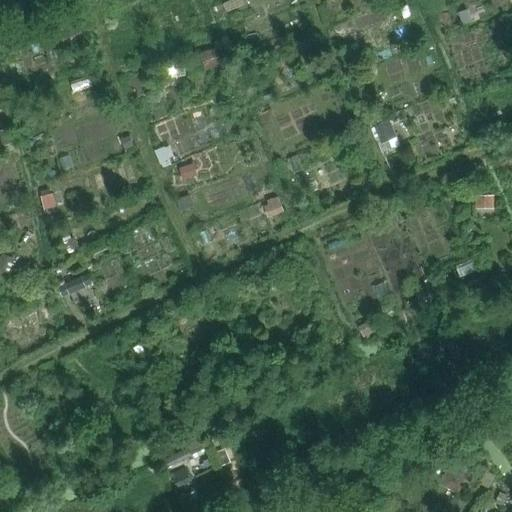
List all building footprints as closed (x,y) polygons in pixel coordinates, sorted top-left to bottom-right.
[(264,0),(265,2),(249,4),(252,29),(297,24),(294,0),(264,0)] [(219,15),(227,12),(224,5),(216,8),(219,15)] [(459,13),(463,25),(472,22),(467,10),(459,13)] [(62,24),(66,36),(81,31),(77,19),(62,24)] [(200,54),(206,71),(223,65),(217,48),(200,54)] [(338,53),(343,63),(354,57),(350,48),(338,53)] [(382,113),(378,103),(369,108),(373,117),(382,113)] [(351,128),(360,124),(356,115),(343,121),(346,130),(351,128)] [(374,127),(382,144),(397,137),(389,120),(374,127)] [(15,150),(13,144),(15,143),(10,128),(0,131),(0,134),(6,153),(15,150)] [(121,140),(125,149),(134,146),(129,136),(121,140)] [(352,140),(356,149),(365,146),(361,136),(352,140)] [(330,148),(335,158),(349,152),(345,142),(330,148)] [(155,151),(162,166),(171,162),(165,147),(155,151)] [(288,159),(293,174),(302,170),(297,156),(288,159)] [(191,177),(188,165),(179,168),(183,179),(191,177)] [(475,209),(494,209),(494,196),(476,196),(475,209)] [(186,197),(176,201),(181,212),(191,208),(186,197)] [(269,217),(283,212),(279,201),(265,206),(269,217)] [(3,254),(0,260),(0,269),(8,273),(14,259),(3,254)] [(461,277),(476,270),(472,261),(457,268),(461,277)] [(274,277),(278,288),(289,284),(284,273),(274,277)] [(58,288),(62,297),(92,284),(87,275),(58,288)] [(468,282),(472,293),(484,288),(479,277),(468,282)] [(425,300),(429,310),(439,305),(435,295),(425,300)] [(373,333),(368,323),(359,327),(364,337),(373,333)] [(148,359),(141,345),(134,349),(141,362),(148,359)] [(88,436),(93,445),(101,442),(96,432),(88,436)] [(211,440),(215,448),(222,444),(219,437),(211,440)] [(162,461),(166,469),(192,456),(188,448),(162,461)] [(231,463),(225,448),(215,453),(221,467),(231,463)] [(93,454),(96,461),(105,458),(101,450),(93,454)] [(470,466),(454,458),(440,485),(458,494),(467,475),(466,475),(470,466)] [(171,475),(177,488),(192,481),(185,468),(171,475)] [(34,493),(30,484),(23,487),(27,496),(34,493)] [(0,510),(9,494),(0,488),(0,510)] [(195,491),(186,495),(190,502),(199,497),(195,491)] [(502,506),(507,495),(500,493),(496,504),(502,506)]
